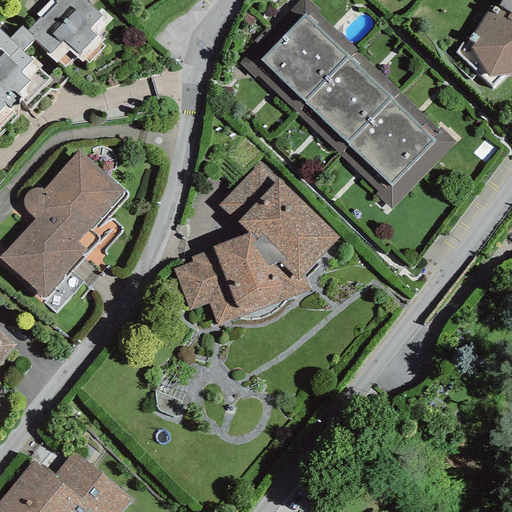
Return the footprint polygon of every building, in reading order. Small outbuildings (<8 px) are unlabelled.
[(98,11),(85,0),(56,0),(27,30),(34,37),(48,48),(46,50),(65,68),(77,57),(88,65),(106,47),(100,44),(105,39),(98,34),(112,18),(102,7),(98,11)] [(456,142),(308,0),(299,0),(239,62),(390,208),(456,142)] [(511,0),(500,0),(494,9),(491,6),(479,26),(483,31),(472,47),(462,43),(456,52),(493,87),(505,75),(511,74),(511,0)] [(0,29),(0,80),(20,100),(24,103),(50,76),(38,64),(41,60),(34,54),(32,57),(23,48),(34,37),(27,30),(22,25),(9,39),(0,29)] [(0,133),(20,114),(20,109),(19,101),(20,100),(0,80),(0,133)] [(34,219),(0,254),(0,257),(44,297),(86,248),(76,241),(123,189),(78,149),(43,190),(39,188),(37,188),(32,188),(28,190),(25,195),(23,199),(23,204),(24,209),(27,212),(29,214),(34,219)] [(258,161),(218,205),(250,233),(212,246),(214,248),(174,263),(190,310),(208,303),(217,324),(309,288),(304,273),(340,236),(278,177),(276,178),(258,161)] [(0,362),(16,344),(0,330),(0,362)] [(52,473),(32,457),(0,496),(0,511),(119,511),(131,497),(71,450),(52,473)]
